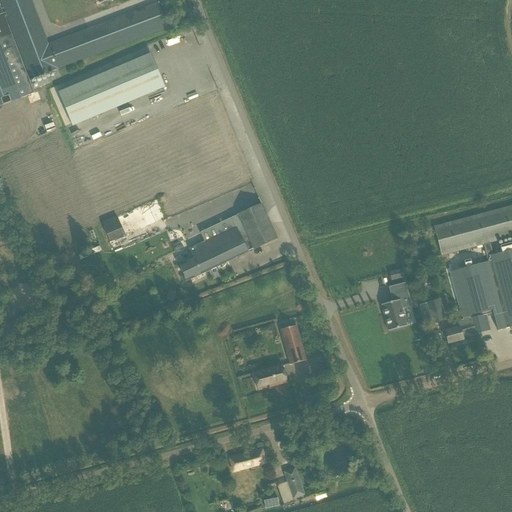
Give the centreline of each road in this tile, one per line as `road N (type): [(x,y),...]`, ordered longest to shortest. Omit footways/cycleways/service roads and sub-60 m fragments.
road 1 (unclassified): [(363,403),(195,0)]
road 2 (unclassified): [(0,500),(363,403)]
road 3 (track): [(363,403),(511,364)]
